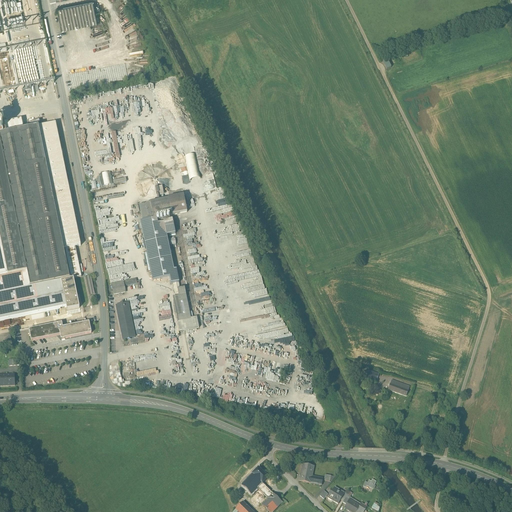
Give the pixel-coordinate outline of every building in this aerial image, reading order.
[(57,9),(61,29),(97,22),(93,2),(57,9)] [(406,50),(397,53),(399,59),(408,57),(406,51),(406,50)] [(387,59),(382,61),(387,70),(391,68),(387,59)] [(22,119),(2,123),(3,132),(4,134),(24,130),(22,119)] [(70,192),(56,123),(39,127),(64,249),(65,249),(75,247),(81,246),(73,207),(66,209),(64,199),(63,194),(70,192)] [(69,274),(39,127),(4,134),(0,134),(0,138),(27,272),(8,276),(0,277),(0,320),(66,307),(67,310),(80,308),(74,279),(70,280),(70,279),(69,274)] [(0,237),(8,276),(27,272),(0,138),(0,237)] [(187,157),(190,180),(202,179),(198,155),(187,157)] [(103,186),(128,183),(127,173),(119,174),(119,180),(114,181),(113,172),(101,174),(103,186)] [(214,174),(207,175),(209,184),(206,184),(208,190),(217,188),(214,174)] [(158,201),(139,205),(143,221),(169,216),(172,215),(168,199),(161,201),(157,182),(157,180),(156,179),(155,179),(154,180),(153,181),(154,182),(158,201)] [(184,195),(168,198),(168,199),(172,215),(187,212),(184,195)] [(71,197),(64,199),(66,209),(73,207),(71,197)] [(169,220),(169,216),(163,217),(167,235),(175,234),(173,220),(169,220)] [(143,221),(141,222),(145,245),(168,241),(167,235),(163,217),(143,221)] [(168,241),(145,245),(153,281),(169,277),(175,276),(174,270),(168,241)] [(75,247),(65,249),(70,274),(69,274),(70,279),(71,279),(82,277),(75,247)] [(175,276),(169,277),(171,285),(179,283),(176,270),(174,270),(175,276)] [(93,275),(87,277),(91,295),(97,294),(93,275)] [(123,282),(112,285),(114,295),(125,292),(123,282)] [(185,288),(178,290),(179,297),(173,298),(175,307),(174,307),(175,313),(176,313),(178,323),(191,321),(191,319),(185,288)] [(128,303),(116,305),(123,340),(135,337),(128,303)] [(191,321),(178,323),(180,332),(199,328),(197,317),(191,319),(191,321)] [(89,322),(63,327),(62,323),(29,330),(31,341),(60,335),(61,339),(92,333),(89,322)] [(378,374),(369,371),(366,380),(371,382),(372,379),(376,380),(378,374)] [(14,375),(0,375),(0,387),(15,386),(14,375)] [(403,388),(396,386),(397,382),(391,380),(388,390),(406,396),(409,387),(404,385),(403,388)] [(313,467),(302,465),(299,482),(310,484),(311,477),(313,467)] [(269,480),(260,470),(253,477),(263,486),(264,485),(269,480)] [(263,486),(253,477),(243,488),(252,497),(258,491),(263,486)] [(322,479),(311,477),(310,484),(321,486),(322,479)] [(363,486),(374,489),(376,481),(368,479),(367,482),(364,481),(363,486)] [(274,495),(264,485),(263,486),(258,491),(268,501),(274,495)] [(344,494),(334,488),(329,497),(333,500),(333,501),(338,504),(341,499),(344,494)] [(324,491),(319,497),(323,500),(328,495),(324,491)] [(268,501),(264,506),(270,511),(276,511),(284,505),(274,495),(268,501)] [(232,511),(254,511),(244,500),(232,511)] [(347,506),(346,507),(352,510),(351,511),(355,511),(359,506),(350,501),(347,506)]
